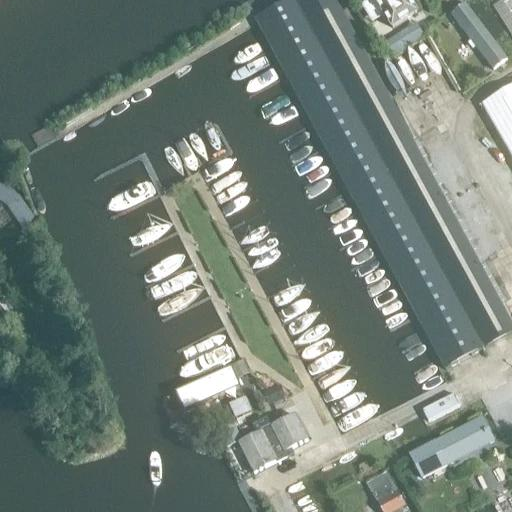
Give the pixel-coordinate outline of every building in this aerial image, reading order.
[(293,0),(255,21),(440,363),(445,372),(511,335),(511,325),(334,0),(295,0),(294,1),(293,0)] [(374,0),(375,0),(371,2),(381,19),(385,17),(393,30),(417,14),(408,0),(374,0)] [(452,16),(494,71),(507,61),(465,6),(452,16)] [(416,26),(380,49),(387,60),(423,37),(416,26)] [(511,159),(511,89),(482,108),(511,159)] [(15,166),(36,225),(57,217),(37,158),(15,166)] [(32,222),(20,205),(17,201),(0,189),(0,214),(7,210),(23,234),(32,222)] [(252,396),(242,374),(184,399),(194,422),(252,396)] [(255,424),(260,434),(236,445),(252,477),(288,459),(285,454),(307,443),(294,416),(270,428),(266,419),(255,424)] [(422,479),(493,442),(482,419),(411,456),(422,479)] [(232,434),(220,441),(226,450),(237,444),(232,434)] [(380,511),(399,511),(420,501),(408,479),(372,497),(380,511)]
